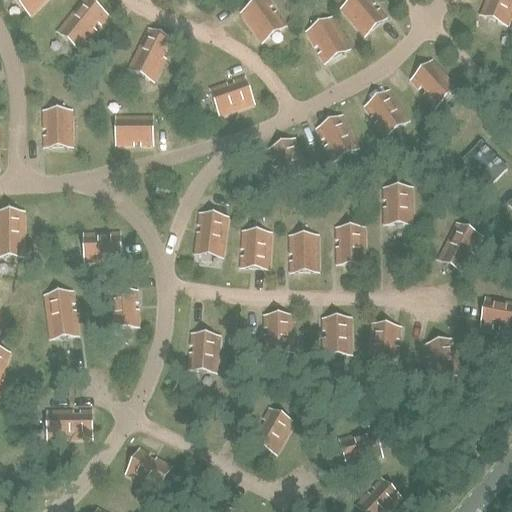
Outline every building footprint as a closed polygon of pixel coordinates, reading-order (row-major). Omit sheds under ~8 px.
[(15,0),(32,17),(49,0),(15,0)] [(81,51),(107,18),(84,0),(58,33),(81,51)] [(263,44),(286,27),(266,0),(264,0),(243,15),(263,44)] [(364,39),(388,20),(370,0),(355,0),(341,11),(364,39)] [(510,27),(511,20),(511,0),(486,0),(481,16),(510,27)] [(325,64),(350,50),(333,20),(307,34),(325,64)] [(155,84),(174,45),(148,32),(129,71),(155,84)] [(435,109),(457,89),(433,64),(412,83),(435,109)] [(221,118),(254,106),(244,79),(211,91),(221,118)] [(385,139),(409,122),(390,94),(366,110),(385,139)] [(45,148),(75,148),(74,114),(44,114),(45,148)] [(152,147),(152,118),(118,118),(118,147),(152,147)] [(334,163),(359,150),(343,119),(318,133),(334,163)] [(283,185),(310,174),(296,142),(269,153),(283,185)] [(489,189),(507,171),(481,145),(463,163),(489,189)] [(385,226),(415,226),(414,191),(385,191),(385,226)] [(0,258),(27,258),(26,215),(0,215),(0,258)] [(226,254),(229,220),(200,217),(197,251),(226,254)] [(469,271),(484,240),(457,226),(442,258),(469,271)] [(337,267),(367,267),(367,231),(337,231),(337,267)] [(122,265),(122,235),(85,236),(86,265),(122,265)] [(271,270),(273,236),(244,235),(242,269),(271,270)] [(291,276),(321,275),(321,239),(290,239),(291,276)] [(111,330),(142,328),(140,293),(109,296),(111,330)] [(51,341),(81,337),(75,295),(45,299),(51,341)] [(511,333),(511,303),(486,299),(481,328),(511,333)] [(266,354),(295,353),(294,319),(265,320),(266,354)] [(323,357),(354,356),(353,321),(322,322),(323,357)] [(399,366),(402,330),(372,327),(368,363),(399,366)] [(218,375),(222,340),(193,337),(189,372),(218,375)] [(433,382),(462,376),(454,342),(425,349),(433,382)] [(0,392),(12,356),(0,352),(0,392)] [(279,457),(295,426),(269,412),(253,443),(279,457)] [(49,443),(92,442),(92,413),(49,413),(49,443)] [(349,470),(383,461),(375,432),(342,441),(349,470)] [(158,493),(171,468),(141,452),(128,477),(158,493)] [(363,511),(393,511),(403,502),(381,481),(358,506),(363,511)]
